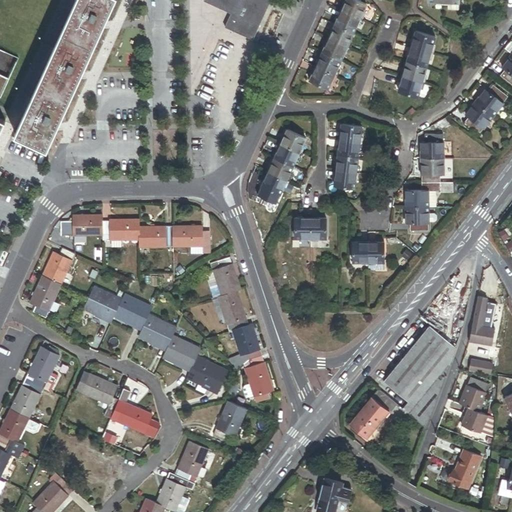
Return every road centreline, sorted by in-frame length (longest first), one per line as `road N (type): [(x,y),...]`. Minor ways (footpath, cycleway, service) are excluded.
road 1 (residential): [(105,511),(170,442),(171,421),(153,383),(1,308)]
road 2 (residential): [(510,6),(509,19),(448,104),(408,129),(351,109),(267,106)]
road 3 (residential): [(1,308),(61,196),(201,188),(221,179)]
road 4 (residential): [(412,484),(469,322),(480,261),(490,252)]
road 5 (residential): [(221,179),(284,353)]
road 6 (residential): [(313,423),(444,511)]
road 7 (secondary): [(468,231),(387,335)]
